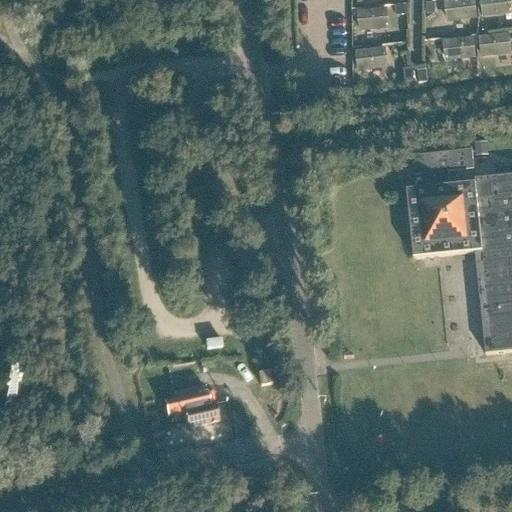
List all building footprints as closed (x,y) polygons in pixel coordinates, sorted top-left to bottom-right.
[(477,21),(474,0),(471,0),(444,3),(447,25),(477,21)] [(511,16),(511,8),(511,0),(480,0),(483,20),(511,16)] [(427,15),(435,15),(435,5),(426,5),(427,15)] [(396,9),(396,17),(406,17),(406,8),(396,9)] [(389,31),(387,10),(357,13),(359,34),(389,31)] [(511,57),(509,35),(479,39),(481,60),(511,57)] [(476,62),(474,39),(443,43),(445,65),(476,62)] [(387,71),(385,50),(355,53),(358,74),(387,71)] [(406,84),(414,83),(414,71),(405,72),(406,84)] [(427,72),(419,73),(420,85),(428,84),(427,72)] [(487,145),(475,146),(476,155),(488,154),(487,145)] [(425,191),(407,193),(414,262),(423,261),(476,255),(486,357),(511,354),(511,178),(491,180),(492,184),(476,186),(450,189),(448,175),(474,172),(472,153),(414,159),(416,178),(424,177),(425,191)] [(259,262),(252,253),(247,257),(254,265),(259,262)] [(269,373),(258,375),(260,388),(271,386),(269,373)] [(207,394),(164,404),(167,418),(184,415),(188,431),(219,424),(215,407),(210,408),(207,394)]
